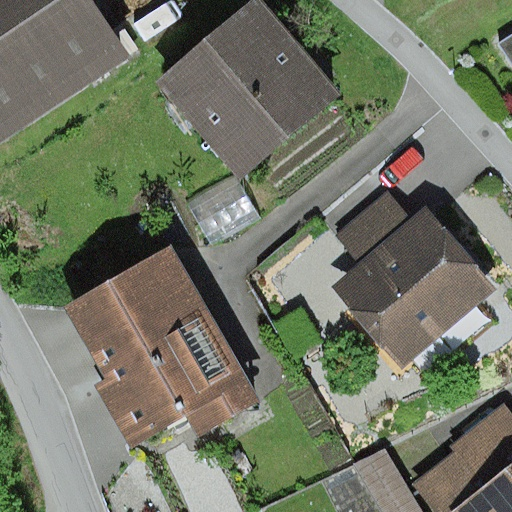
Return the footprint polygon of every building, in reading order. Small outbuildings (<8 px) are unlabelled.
[(116,0),(0,0),(0,152),(153,61),(116,0)] [(288,9),(188,86),(266,186),(365,108),(288,9)] [(431,227),(399,203),(353,240),(376,264),(351,291),(424,377),(511,297),(511,280),(450,211),(431,227)] [(192,250),(69,315),(148,465),(272,400),(192,250)] [(511,511),(511,409),(421,496),(436,511),(511,511)] [(423,511),(396,459),(361,478),(378,511),(423,511)]
